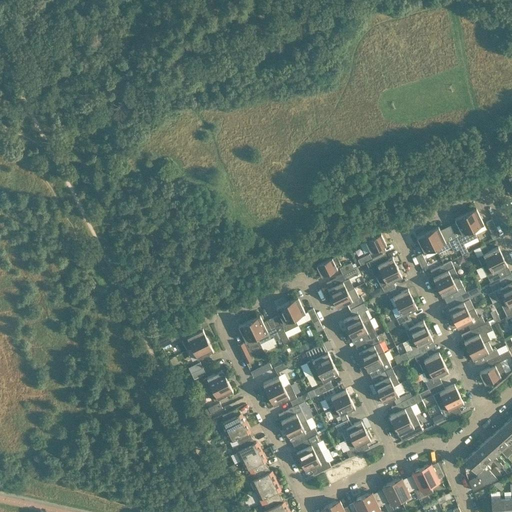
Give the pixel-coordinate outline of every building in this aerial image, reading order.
[(476,208),(465,213),(473,228),(484,223),(476,208)] [(465,213),(454,218),(462,234),(460,235),(464,243),(477,237),(473,228),(465,213)] [(497,230),(491,219),(486,222),(491,233),(497,230)] [(435,247),(438,252),(451,246),(453,252),(459,249),(454,237),(448,240),(446,241),(438,226),(427,231),(435,247)] [(435,247),(427,231),(417,236),(424,252),(435,247)] [(386,244),(381,233),(365,240),(370,251),(386,244)] [(454,237),(459,249),(462,255),(468,252),(459,234),(454,237)] [(488,251),(485,243),(479,246),(483,253),(477,256),(482,266),(503,255),(498,246),(488,251)] [(372,259),(369,253),(357,259),(360,265),(366,261),(372,259)] [(397,266),(392,256),(386,260),(383,253),(372,259),(366,261),(370,268),(371,267),(375,276),(376,276),(382,273),(397,266)] [(422,253),(416,255),(422,267),(427,264),(422,253)] [(316,264),(321,275),(337,267),(337,266),(341,264),(337,254),(316,264)] [(498,270),(507,265),(503,255),(482,266),(490,282),(501,277),(498,270)] [(437,286),(458,276),(451,260),(439,265),(442,272),(433,276),(437,286)] [(354,268),(351,262),(340,268),(342,273),(354,268)] [(354,268),(342,273),(345,279),(349,278),(360,272),(357,266),(354,268)] [(402,276),(397,266),(382,273),(376,276),(381,286),(384,292),(390,289),(395,287),(392,280),(402,276)] [(466,292),(458,276),(437,286),(442,295),(452,291),(455,297),(466,292)] [(511,280),(505,284),(501,277),(489,283),(492,290),(494,289),(499,299),(504,296),(504,297),(511,292),(511,280)] [(332,298),(353,288),(350,281),(348,280),(344,282),(344,280),(328,288),(332,298)] [(355,287),(353,288),(332,298),(337,307),(347,302),(350,309),(364,302),(361,295),(359,296),(355,287)] [(398,293),(395,287),(390,289),(397,305),(412,298),(408,288),(398,293)] [(468,310),(474,307),(470,299),(472,297),(468,291),(466,292),(455,297),(458,303),(448,308),(453,318),(468,310)] [(511,292),(504,297),(504,296),(499,299),(507,316),(511,313),(511,292)] [(297,296),(287,301),(294,317),(295,317),(305,312),(297,296)] [(417,307),(412,298),(397,305),(391,308),(399,324),(405,321),(410,318),(407,312),(417,307)] [(298,324),(297,322),(295,317),(294,317),(287,301),(276,307),(279,314),(271,318),(281,337),(284,343),(289,340),(288,336),(285,331),(298,324)] [(348,329),(370,319),(365,309),(368,308),(364,302),(350,309),(353,315),(343,320),(348,329)] [(323,328),(313,307),(307,310),(317,331),(323,328)] [(478,317),(474,307),(468,310),(453,318),(457,327),(467,322),(470,329),(476,326),(484,322),(481,315),(478,317)] [(281,337),(271,318),(263,322),(260,315),(249,320),(259,341),(260,343),(273,337),(275,340),(281,337)] [(413,324),(410,318),(405,321),(408,327),(405,328),(406,331),(408,336),(409,335),(410,338),(428,329),(423,320),(413,324)] [(374,328),(370,319),(348,329),(352,339),(362,334),(365,340),(376,335),(373,328),(374,328)] [(259,341),(249,320),(238,325),(246,341),(247,340),(250,345),(259,341)] [(488,340),(490,339),(486,332),(492,329),(488,320),(484,322),(476,326),(470,329),(473,335),(464,340),(468,349),(488,340)] [(208,339),(203,328),(195,332),(191,322),(168,333),(173,343),(182,339),(187,349),(192,347),(208,339)] [(420,352),(426,350),(423,344),(432,339),(428,329),(413,337),(410,338),(408,339),(412,348),(406,351),(406,353),(409,358),(414,356),(420,352)] [(363,361),(384,351),(376,335),(365,340),(368,346),(358,351),(363,361)] [(213,350),(208,339),(192,347),(197,357),(213,350)] [(496,348),(492,350),(488,340),(468,349),(473,359),(483,354),(486,360),(487,360),(494,357),(499,354),(496,348)] [(252,359),(243,341),(237,344),(246,362),(252,359)] [(317,369),(333,362),(328,351),(323,353),(319,344),(305,351),(309,360),(307,361),(312,372),(317,369)] [(500,361),(508,357),(511,355),(508,349),(508,350),(505,351),(499,354),(494,357),(487,360),(490,366),(479,372),(485,383),(506,372),(500,361)] [(429,356),(426,350),(420,352),(414,356),(417,362),(419,361),(423,371),(443,361),(439,351),(429,356)] [(386,369),(391,367),(384,351),(363,361),(364,363),(363,364),(366,370),(367,369),(368,370),(377,366),(381,372),(386,369)] [(188,367),(191,372),(203,367),(200,361),(188,367)] [(288,366),(285,361),(274,366),(276,372),(288,366)] [(448,370),(443,361),(423,371),(428,380),(425,381),(428,388),(436,384),(441,382),(438,375),(448,370)] [(263,372),(272,367),(269,362),(260,366),(263,372)] [(338,373),(333,362),(312,372),(317,382),(322,379),(323,380),(338,373)] [(205,372),(203,367),(191,372),(194,378),(205,372)] [(379,393),(394,385),(399,382),(391,367),(381,372),(384,378),(374,383),(379,393)] [(228,380),(222,369),(203,378),(203,382),(207,390),(228,380)] [(268,393),(284,386),(279,375),(263,383),(268,393)] [(233,390),(228,380),(207,390),(211,397),(214,399),(233,390)] [(444,388),(441,382),(436,384),(428,388),(431,394),(433,394),(437,403),(459,393),(454,383),(444,388)] [(290,383),(284,386),(268,393),(273,404),(288,397),(293,406),(298,403),(304,400),(301,394),(296,397),(290,383)] [(327,389),(325,383),(313,389),(316,395),(322,392),(327,389)] [(401,401),(394,385),(379,393),(383,402),(393,397),(396,404),(401,401)] [(327,389),(322,392),(330,407),(350,397),(346,388),(330,395),(327,389)] [(463,402),(459,393),(437,403),(445,419),(457,413),(454,407),(463,402)] [(415,414),(410,405),(415,402),(412,396),(401,401),(396,404),(399,410),(389,415),(394,424),(415,414)] [(355,407),(350,397),(330,407),(334,416),(340,414),(343,421),(348,418),(345,412),(355,407)] [(211,413),(222,407),(220,401),(208,407),(211,413)] [(306,419),(301,409),(298,403),(293,406),(287,408),(290,415),(281,419),(285,429),(301,422),(306,419)] [(242,416),(240,412),(238,413),(235,408),(222,414),(225,419),(220,422),(225,431),(246,421),(244,416),(242,416)] [(411,435),(423,430),(415,414),(394,424),(395,426),(393,427),(397,433),(398,433),(399,434),(408,429),(411,435)] [(363,420),(361,421),(361,419),(351,424),(348,418),(343,421),(335,425),(337,430),(339,431),(341,430),(345,439),(366,429),(365,427),(366,426),(363,420)] [(311,428),(308,423),(306,419),(301,422),(285,429),(290,438),(300,434),(303,440),(308,437),(315,434),(317,433),(314,427),(311,428)] [(247,427),(249,426),(246,421),(225,431),(229,441),(232,439),(235,444),(251,436),(249,431),(247,427)] [(511,429),(505,422),(497,429),(508,442),(507,443),(511,448),(511,447),(511,429)] [(368,430),(366,431),(366,429),(345,439),(349,448),(346,450),(349,457),(364,450),(361,443),(370,439),(370,437),(371,437),(368,430)] [(508,442),(497,429),(489,437),(500,449),(507,456),(511,451),(511,447),(511,448),(507,443),(508,442)] [(262,449),(260,444),(258,445),(256,441),(254,442),(251,436),(235,444),(237,448),(240,446),(241,448),(236,450),(241,460),(262,449)] [(321,451),(317,441),(311,444),(308,437),(303,440),(306,446),(296,451),(301,461),(321,451)] [(500,449),(489,437),(481,444),(492,456),(491,458),(495,463),(498,460),(494,455),(500,449)] [(492,456),(481,444),(473,451),(484,463),(486,462),(491,458),(492,456)] [(268,465),(265,460),(263,455),(265,455),(262,449),(241,460),(245,469),(252,466),(254,471),(268,465)] [(331,466),(328,461),(326,460),(321,451),(301,461),(305,470),(311,467),(315,465),(318,472),(324,469),(331,466)] [(484,463),(473,451),(465,459),(476,471),(481,466),(484,469),(477,475),(478,475),(480,474),(485,484),(497,478),(489,469),(490,467),(486,462),(484,463)] [(427,464),(421,466),(430,484),(439,480),(438,477),(443,475),(437,461),(432,464),(431,463),(427,465),(427,464)] [(254,478),(251,480),(255,489),(277,479),(274,474),(272,475),(270,470),(268,465),(254,471),(257,477),(254,478)] [(430,484),(421,466),(415,469),(416,470),(412,472),(413,473),(407,476),(414,489),(419,486),(420,489),(430,484)] [(485,484),(480,474),(469,480),(474,490),(485,484)] [(414,489),(407,476),(402,478),(402,477),(398,479),(397,478),(392,481),(400,499),(410,494),(409,491),(414,489)] [(280,495),(278,490),(280,489),(277,485),(279,484),(277,479),(255,489),(260,499),(264,497),(267,502),(280,495)] [(384,503),(390,501),(391,503),(400,499),(392,481),(386,484),(386,485),(383,486),(383,488),(378,490),(384,503)] [(511,511),(511,489),(510,490),(511,496),(504,497),(502,497),(503,511),(511,511)] [(384,503),(378,490),(373,493),(372,491),(368,493),(368,492),(362,495),(370,511),(373,511),(380,508),(379,506),(384,503)] [(504,497),(504,491),(504,490),(499,490),(500,497),(491,498),(491,511),(503,511),(502,497),(504,497)] [(449,491),(440,495),(436,497),(439,503),(452,497),(449,491)] [(283,511),(289,509),(287,504),(285,505),(283,501),(280,495),(267,502),(269,507),(263,510),(263,511),(283,511)] [(370,511),(362,495),(356,498),(357,499),(353,501),(354,502),(348,504),(352,511),(370,511)] [(352,511),(348,504),(343,507),(340,500),(336,502),(336,501),(330,503),(333,511),(352,511)] [(333,511),(330,503),(324,506),(324,507),(321,509),(322,511),(333,511)]
